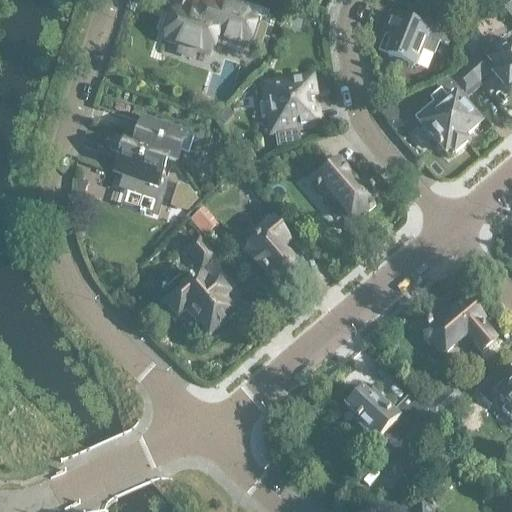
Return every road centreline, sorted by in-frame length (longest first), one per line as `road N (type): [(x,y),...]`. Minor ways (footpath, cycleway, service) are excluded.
road 1 (residential): [(207,425),(81,300),(54,253),(52,164),(109,0)]
road 2 (residential): [(207,425),(452,226)]
road 3 (residential): [(452,226),(369,114),(358,74),(362,0)]
road 4 (unclassified): [(31,511),(207,425)]
road 5 (residential): [(297,511),(207,425)]
